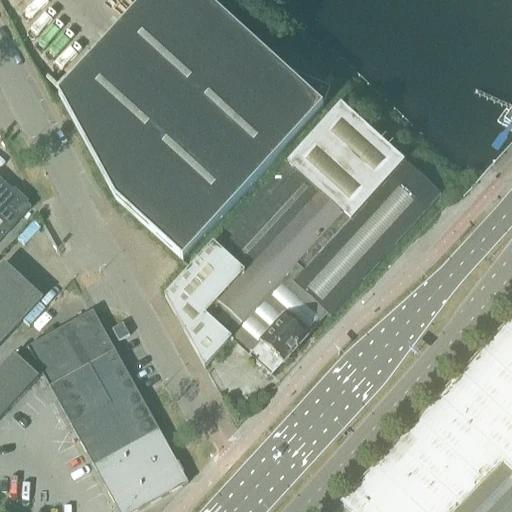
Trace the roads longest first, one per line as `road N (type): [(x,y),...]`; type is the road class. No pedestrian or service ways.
road 1 (primary): [(511,210),(233,511)]
road 2 (unclassified): [(192,406),(0,65)]
road 3 (primary): [(299,511),(511,275)]
